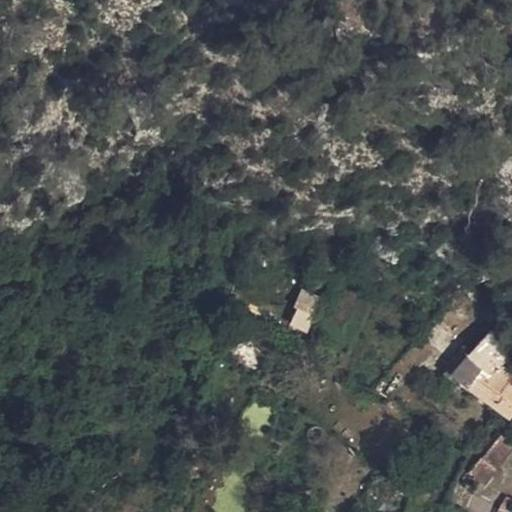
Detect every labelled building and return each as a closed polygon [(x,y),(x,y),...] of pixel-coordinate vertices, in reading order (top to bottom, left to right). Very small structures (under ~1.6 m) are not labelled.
[(302,289),(287,325),(305,332),(319,296),(302,289)] [(488,335),(472,354),(492,372),(509,354),(488,335)] [(492,372),(472,354),(465,363),(449,382),(454,386),(460,379),(482,398),(500,378),(492,372)] [(482,398),(494,408),(511,388),(504,381),(511,372),(505,365),(511,357),(511,356),(509,354),(492,372),(500,378),(482,398)] [(452,388),(454,386),(449,382),(465,363),(463,362),(444,382),(452,388)] [(329,373),(312,365),(303,384),(320,392),(329,373)] [(511,413),(511,388),(494,408),(508,419),(511,413)] [(496,462),(509,473),(511,469),(511,455),(506,451),(496,462)]
